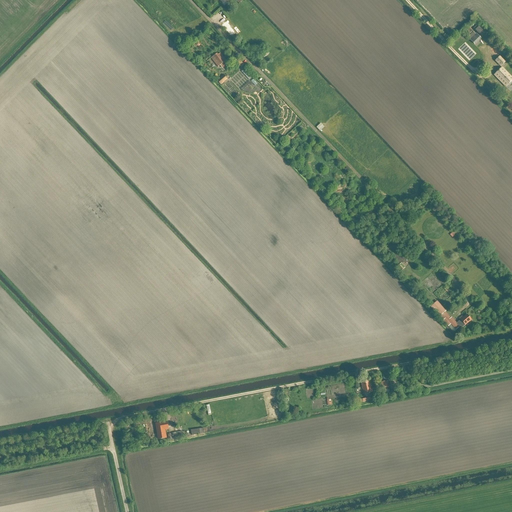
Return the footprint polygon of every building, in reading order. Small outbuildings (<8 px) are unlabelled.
[(470,39),(470,40),(474,45),(481,39),(476,34),(475,34),(470,39)] [(218,67),(226,61),(220,54),(218,56),(217,54),(211,59),(218,67)] [(505,63),(499,57),(495,61),(500,67),(505,63)] [(511,80),(511,78),(502,68),(494,76),(505,87),(511,80)] [(228,80),(223,75),(217,81),(217,82),(215,83),(219,87),(221,85),(221,86),(228,80)] [(320,123),(316,127),(320,131),(324,127),(320,123)] [(387,200),(392,205),(395,202),(390,196),(387,200)] [(446,311),(437,301),(430,307),(439,317),(446,311)] [(445,312),(443,315),(446,318),(443,320),(453,332),(460,327),(461,329),(471,320),(467,315),(463,318),(462,317),(459,319),(460,320),(456,324),(452,318),(451,319),(445,312)] [(364,394),(371,392),(369,384),(369,385),(368,382),(367,382),(367,381),(361,382),(364,394)] [(210,404),(203,405),(204,414),(211,413),(210,404)] [(164,428),(168,427),(167,422),(157,423),(158,425),(156,426),(158,439),(166,438),(164,428)] [(169,434),(171,440),(187,436),(186,431),(182,432),(182,431),(172,433),(169,434)]
